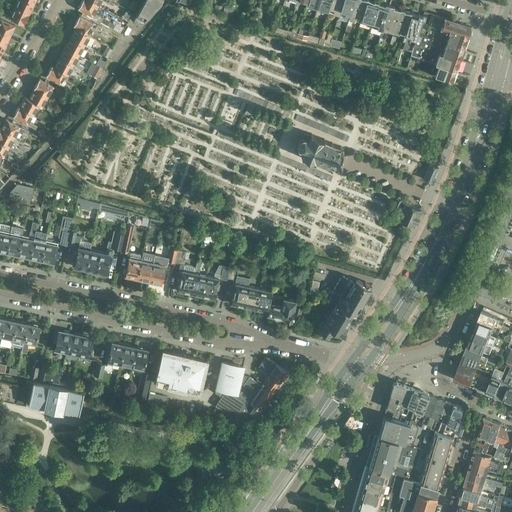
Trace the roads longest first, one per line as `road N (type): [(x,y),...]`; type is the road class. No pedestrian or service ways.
road 1 (residential): [(259,341),(230,321),(0,271)]
road 2 (residential): [(0,294),(232,344),(259,341)]
road 3 (secondary): [(450,207),(349,363)]
road 4 (secondary): [(349,363),(247,511)]
road 5 (secondary): [(367,361),(418,280),(450,207)]
road 6 (secondary): [(256,511),(355,377)]
road 7 (residential): [(342,511),(375,393),(397,357)]
road 8 (residential): [(442,345),(511,196)]
